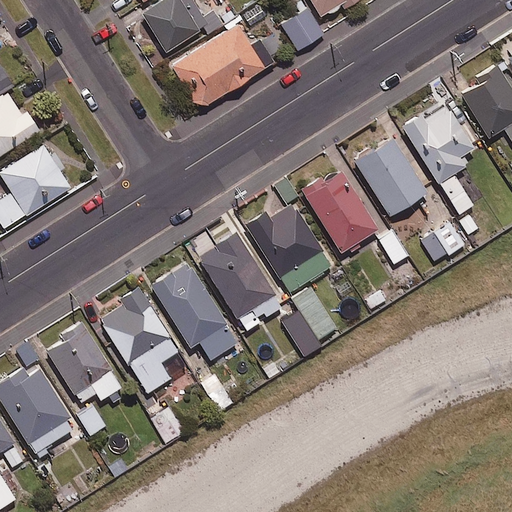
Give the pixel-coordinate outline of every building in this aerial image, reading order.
[(203,17),(192,0),(162,0),(142,13),(165,52),(203,29),(207,35),(222,25),(214,11),(203,17)] [(310,0),(321,18),(342,5),(344,8),(358,0),(310,0)] [(323,35),(307,8),(281,24),(298,51),(323,35)] [(250,46),(237,24),(171,65),(199,109),(277,61),(262,38),(250,46)] [(0,93),(6,90),(12,86),(0,66),(0,93)] [(511,88),(498,66),(458,91),(486,138),(504,127),(511,140),(511,88)] [(7,92),(0,95),(0,156),(39,132),(26,111),(21,114),(7,92)] [(453,174),(467,165),(462,157),(474,149),(447,106),(424,120),(421,115),(402,127),(458,215),(473,205),(453,174)] [(427,193),(392,138),(354,162),(389,217),(427,193)] [(70,189),(44,145),(0,171),(0,174),(12,193),(0,200),(0,223),(3,228),(70,189)] [(378,229),(338,167),(302,190),(341,252),(378,229)] [(285,173),(273,180),(287,203),(298,196),(285,173)] [(332,265),(293,204),(268,219),(265,214),(246,226),(288,293),(332,265)] [(463,245),(450,223),(421,241),(434,263),(463,245)] [(408,255),(391,229),(377,237),(394,263),(408,255)] [(282,307),(236,232),(198,256),(244,331),(282,307)] [(238,343),(189,263),(151,286),(189,348),(199,341),(211,360),(238,343)] [(336,328),(310,287),(292,298),(318,339),(336,328)] [(178,352),(138,288),(119,299),(122,304),(99,318),(146,394),(171,379),(161,362),(178,352)] [(319,346),(298,311),(282,320),(303,356),(319,346)] [(121,387),(83,323),(61,336),(64,342),(47,352),(78,404),(96,393),(100,400),(121,387)] [(76,427),(36,361),(0,383),(0,399),(33,454),(76,427)] [(106,424),(91,402),(75,413),(89,435),(106,424)] [(185,431),(169,406),(150,418),(166,443),(185,431)] [(25,459),(0,420),(0,508),(15,499),(0,475),(0,452),(1,451),(12,467),(25,459)]
